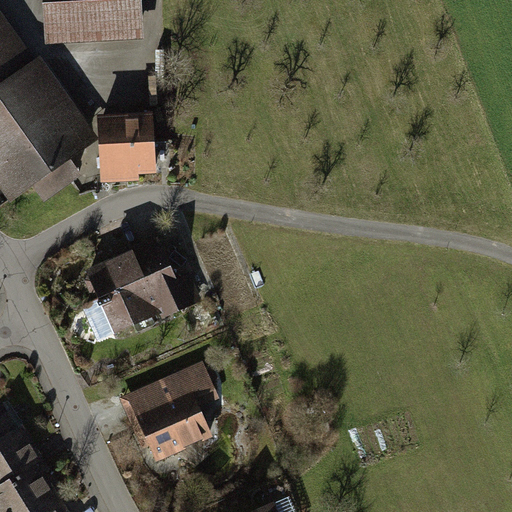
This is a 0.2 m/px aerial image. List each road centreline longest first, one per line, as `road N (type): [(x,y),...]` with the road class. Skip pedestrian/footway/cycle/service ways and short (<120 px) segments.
road 1 (residential): [(7,265),(147,198),(429,236),(511,256)]
road 2 (residential): [(123,511),(33,311)]
